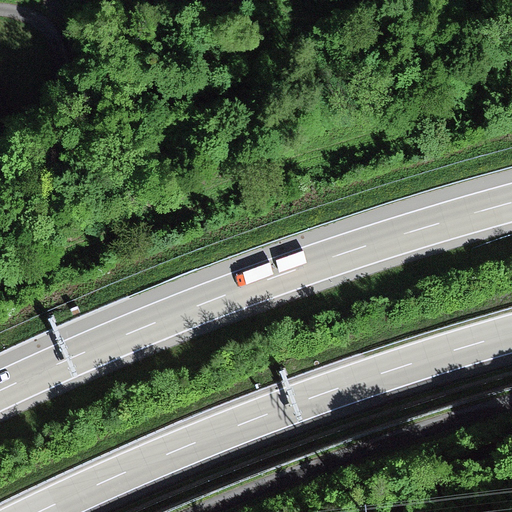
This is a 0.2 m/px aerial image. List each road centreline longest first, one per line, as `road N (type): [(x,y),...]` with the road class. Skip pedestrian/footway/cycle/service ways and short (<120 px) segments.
road 1 (motorway): [(511,202),(224,295),(0,390)]
road 2 (motorway): [(41,511),(268,414),(511,334)]
